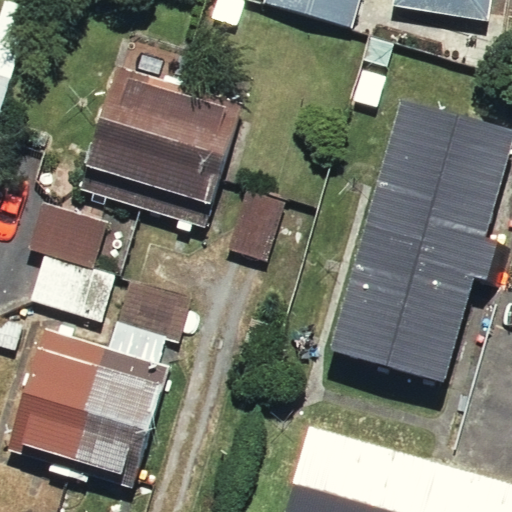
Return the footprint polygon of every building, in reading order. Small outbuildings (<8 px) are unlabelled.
[(349,0),(241,0),(236,19),(335,48),(349,0)] [(378,0),(479,15),(481,0),(378,0)] [(232,105),(88,63),(60,161),(204,202),(232,105)] [(511,139),(511,135),(397,104),(330,353),(447,384),(511,139)] [(144,231),(30,197),(4,285),(119,319),(144,231)] [(150,382),(0,341),(0,456),(121,489),(150,382)] [(288,511),(511,511),(511,492),(307,439),(288,511)]
